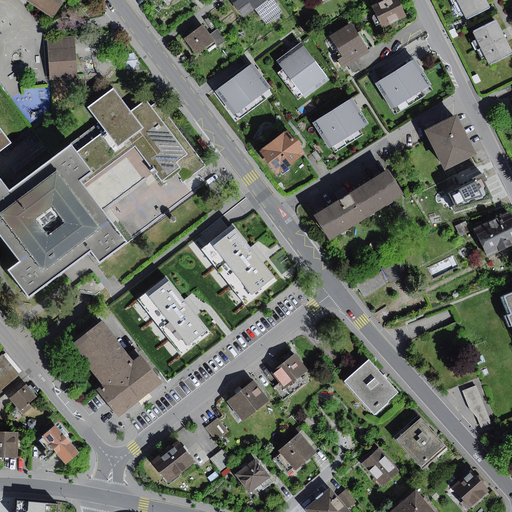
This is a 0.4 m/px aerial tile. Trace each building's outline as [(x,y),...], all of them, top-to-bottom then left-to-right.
[(25,0),(53,19),(65,0),(25,0)] [(256,9),(266,23),(282,11),(273,0),(230,0),(244,18),(256,9)] [(401,0),(382,0),(373,5),(384,29),(409,17),(401,0)] [(486,0),(456,0),(466,19),(490,7),(486,0)] [(495,20),(472,31),(488,64),(511,52),(495,20)] [(352,23),(330,36),(343,57),(338,60),(343,69),(348,66),(355,61),(370,52),(367,48),(369,46),(360,31),(357,32),(352,23)] [(210,34),(203,25),(184,39),(196,55),(215,41),(210,34)] [(455,28),(449,31),(453,39),(459,36),(455,28)] [(217,29),(210,34),(215,41),(219,46),(226,40),(217,29)] [(74,37),(48,38),(51,79),(76,77),(74,37)] [(301,43),(277,61),(306,98),(330,80),(301,43)] [(415,59),(376,84),(392,110),(431,85),(415,59)] [(360,69),(355,61),(348,66),(353,73),(360,69)] [(272,88),(253,64),(216,92),(234,116),(272,88)] [(478,74),(472,77),(476,84),(481,82),(478,74)] [(1,180),(0,180),(0,235),(20,262),(9,270),(30,298),(92,251),(96,256),(101,263),(128,243),(84,185),(135,147),(162,182),(175,172),(183,183),(205,166),(157,102),(151,107),(146,101),(139,106),(131,112),(113,89),(88,108),(106,131),(78,152),(72,145),(10,192),(1,180)] [(353,98),(313,123),(330,149),(369,124),(353,98)] [(478,154),(459,115),(426,131),(445,170),(478,154)] [(434,121),(425,125),(427,129),(436,125),(434,121)] [(0,127),(0,152),(12,143),(0,127)] [(287,131),(260,151),(278,174),(305,154),(299,146),(302,144),(296,136),(293,138),(287,131)] [(202,138),(197,141),(205,150),(209,147),(202,138)] [(39,142),(10,165),(16,173),(45,150),(39,142)] [(339,201),(315,216),(330,240),(404,194),(389,171),(350,195),(345,187),(335,194),(339,201)] [(483,202),(469,177),(452,185),(465,211),(483,202)] [(511,212),(474,229),(487,256),(511,244),(511,212)] [(466,221),(455,226),(460,236),(471,231),(466,221)] [(228,227),(200,249),(244,306),(278,280),(234,223),(228,227)] [(378,237),(371,243),(367,256),(380,255),(382,251),(378,237)] [(408,274),(399,259),(382,269),(390,284),(408,274)] [(378,271),(356,284),(365,297),(386,284),(378,271)] [(167,274),(136,299),(182,357),(212,331),(167,274)] [(511,293),(501,298),(508,315),(504,317),(508,327),(511,325),(511,293)] [(98,390),(119,418),(163,384),(142,355),(133,362),(102,321),(72,344),(103,385),(98,390)] [(6,351),(0,356),(0,391),(23,373),(6,351)] [(296,353),(272,373),(280,383),(290,395),(304,383),(299,377),(308,370),(300,360),(301,359),(296,353)] [(369,359),(344,382),(375,415),(399,392),(369,359)] [(254,381),(227,402),(243,422),(269,401),(254,381)] [(290,395),(280,383),(273,388),(283,401),(290,395)] [(28,384),(11,399),(24,414),(32,408),(29,405),(39,397),(28,384)] [(477,419),(488,414),(476,385),(462,391),(469,410),(477,419)] [(488,414),(477,419),(481,428),(492,424),(488,414)] [(420,415),(395,437),(422,469),(448,447),(420,415)] [(218,418),(206,428),(216,442),(229,432),(218,418)] [(30,419),(27,422),(28,427),(33,429),(37,426),(36,420),(30,419)] [(81,454),(57,426),(40,441),(47,448),(42,453),(48,460),(56,454),(67,466),(81,454)] [(17,433),(0,432),(0,457),(16,458),(16,447),(20,447),(20,440),(17,440),(17,433)] [(300,433),(279,451),(281,453),(275,458),(288,472),(293,468),(295,471),(317,452),(300,433)] [(178,441),(152,462),(168,483),(195,463),(178,441)] [(511,441),(505,444),(502,447),(503,450),(508,452),(511,449),(511,441)] [(223,449),(211,458),(220,471),(232,462),(223,449)] [(379,449),(362,464),(382,486),(399,471),(379,449)] [(256,459),(234,476),(248,494),(260,485),(263,490),(272,483),(269,479),(271,478),(256,459)] [(490,491),(470,470),(452,487),(464,500),(461,503),(468,511),(490,491)] [(350,511),(330,489),(305,509),(307,511),(350,511)] [(346,490),(339,496),(350,508),(357,502),(346,490)] [(434,511),(416,492),(392,511),(434,511)] [(57,511),(58,505),(18,501),(16,511),(57,511)]
